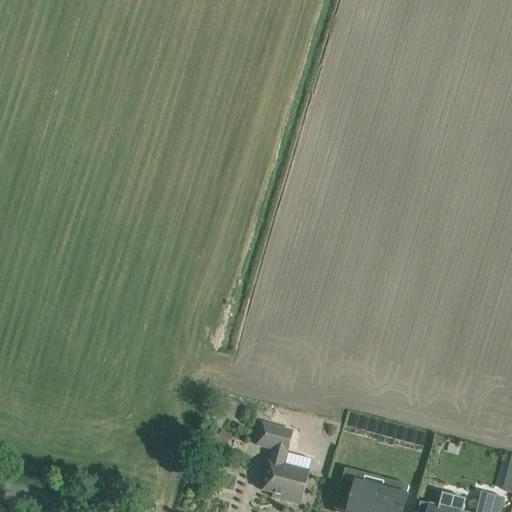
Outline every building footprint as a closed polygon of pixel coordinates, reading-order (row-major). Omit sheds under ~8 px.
[(256,412),(246,409),(243,424),(253,427),(256,412)] [(262,424),(262,427),(256,446),(272,450),(261,491),(283,497),(282,501),(301,506),(309,473),(283,466),(292,432),(262,424)] [(345,470),(342,482),(355,486),(348,511),(401,511),(409,487),(407,487),(406,490),(385,484),(384,488),(383,488),(382,492),(360,487),(363,475),(345,470)] [(511,482),(505,481),(502,491),(511,493),(511,482)] [(458,511),(439,507),(439,508),(421,504),(418,511),(502,511),(505,500),(482,495),(477,511),(458,511)]
